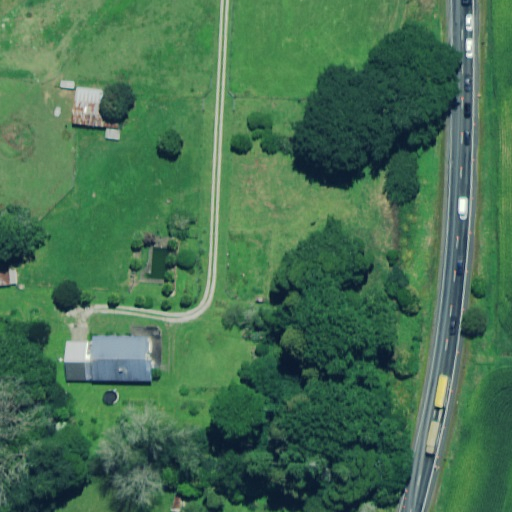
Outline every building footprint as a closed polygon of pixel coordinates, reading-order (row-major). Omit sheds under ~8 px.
[(76,81),(61,80),(61,88),(76,90),(76,81)] [(107,140),(120,141),(125,93),(80,88),(76,125),(108,128),(107,140)] [(0,286),(19,285),(18,266),(0,266),(0,286)] [(69,343),(68,380),(152,383),(154,339),(97,337),(96,354),(90,354),(90,343),(69,343)] [(184,511),(186,496),(174,495),(173,511),(184,511)]
